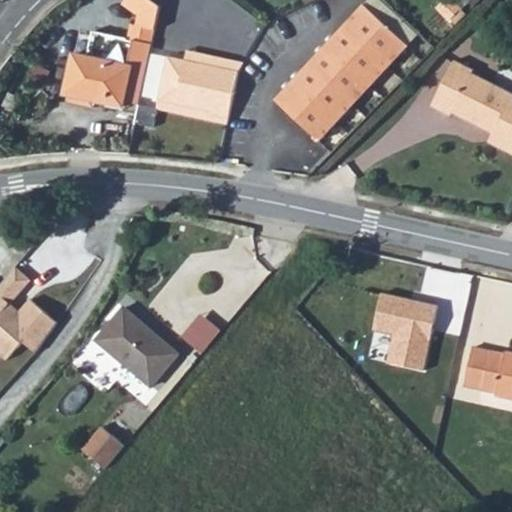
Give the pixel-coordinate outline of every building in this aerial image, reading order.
[(127,45),(147,49),(150,35),(156,11),(143,0),(122,0),(119,5),(134,18),(131,30),(126,29),(122,44),(87,35),(81,60),(121,70),(127,45)] [(414,39),(372,0),(369,0),(363,7),(406,48),(414,39)] [(462,0),(469,14),(472,11),(482,0),(462,0)] [(274,103),(318,143),(385,71),(406,48),(363,7),(274,103)] [(121,70),(81,60),(68,57),(58,97),(60,97),(101,107),(103,101),(118,105),(117,106),(119,107),(132,110),(147,49),(127,45),(121,70)] [(166,61),(163,76),(179,81),(183,65),(166,61)] [(454,62),(431,109),(449,117),(451,113),(484,129),(486,124),(495,129),(493,134),(488,143),(511,155),(511,94),(472,75),(474,71),(454,62)] [(221,123),(232,77),(183,65),(179,81),(163,76),(156,104),(189,112),(190,109),(196,110),(195,114),(203,116),(202,119),(221,123)] [(99,114),(100,110),(117,114),(119,107),(117,106),(118,105),(103,101),(101,107),(60,97),(59,104),(99,114)] [(484,129),(493,134),(495,129),(486,124),(484,129)] [(0,344),(13,356),(29,338),(40,347),(61,317),(36,294),(25,307),(18,315),(8,307),(15,299),(35,275),(20,263),(0,286),(0,344)] [(8,307),(18,315),(25,307),(15,299),(8,307)] [(101,336),(157,382),(184,349),(128,303),(101,336)] [(184,334),(205,350),(224,327),(203,310),(184,334)] [(101,336),(91,346),(148,393),(157,382),(101,336)] [(511,348),(499,345),(498,349),(462,341),(454,379),(489,387),(488,391),(511,396),(511,348)] [(110,460),(128,437),(106,418),(87,441),(110,460)]
